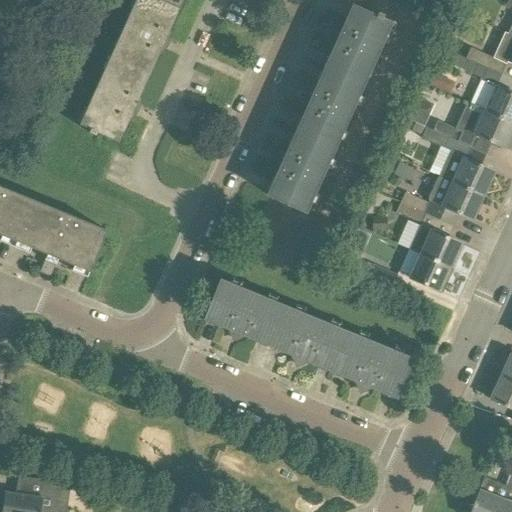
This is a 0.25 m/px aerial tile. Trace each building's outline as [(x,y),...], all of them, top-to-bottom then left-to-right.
[(167,38),(180,9),(160,0),(136,0),(110,58),(150,76),(163,48),(165,49),(170,39),(167,38)] [(160,0),(180,9),(184,0),(160,0)] [(336,44),(325,69),(363,87),(391,24),(353,7),(341,33),(338,32),(334,33),(332,38),(333,43),(336,44)] [(511,35),(508,33),(496,59),(472,48),(467,59),(491,70),(502,75),(508,63),(511,64),(511,35)] [(471,105),(478,108),(486,111),(511,122),(511,94),(497,87),(502,75),(491,70),(467,59),(441,47),(436,59),(482,80),(471,105)] [(137,104),(150,76),(110,58),(80,125),(119,143),(133,114),(135,115),(140,105),(137,104)] [(308,106),(297,132),(335,149),(363,87),(325,69),(313,95),(310,94),(306,95),(305,98),(304,100),(305,104),(308,106)] [(427,84),(439,90),(444,78),(432,72),(427,84)] [(478,108),(471,105),(469,103),(457,129),(438,121),(433,131),(470,147),(476,136),(505,149),(511,134),(511,122),(486,111),(478,108)] [(422,126),(415,123),(412,131),(423,136),(426,128),(424,127),(422,126)] [(433,131),(426,128),(423,136),(422,139),(450,151),(439,177),(484,197),(495,173),(465,159),(470,147),(433,131)] [(280,169),(268,195),(306,213),(335,149),(297,132),(285,158),(282,156),(277,158),(275,162),(277,167),(280,169)] [(411,168),(399,163),(393,177),(404,182),(411,168)] [(482,201),(484,197),(439,177),(429,200),(431,202),(430,204),(406,193),(402,203),(454,226),(459,214),(473,221),(482,201)] [(34,201),(0,186),(0,235),(17,242),(34,201)] [(107,231),(34,201),(17,242),(48,255),(46,261),(56,265),(59,260),(90,273),(107,231)] [(454,226),(402,203),(397,213),(422,224),(420,226),(409,250),(421,255),(451,269),(462,245),(449,239),(454,226)] [(386,217),(372,218),(373,232),(387,231),(386,217)] [(399,244),(409,248),(417,224),(407,221),(399,244)] [(356,268),(360,259),(348,254),(344,263),(356,268)] [(450,273),(451,269),(421,255),(410,279),(441,292),(450,273)] [(373,265),(368,275),(393,286),(398,276),(373,265)] [(222,281),(211,307),(205,320),(232,331),(231,334),(233,338),(237,340),(242,338),(243,335),(269,346),(285,307),(222,281)] [(306,361),(332,372),(348,333),(285,307),(269,346),(295,357),(293,359),(295,364),(300,366),(305,364),(306,361)] [(397,398),(402,385),(413,360),(348,333),(332,372),(358,383),(357,386),(359,390),(364,392),(368,390),(369,387),(397,398)] [(511,355),(501,378),(511,382),(511,355)] [(511,382),(501,378),(491,400),(511,409),(511,382)] [(504,486),(486,479),(473,511),(503,511),(506,507),(508,502),(511,491),(511,490),(511,473),(509,473),(504,486)] [(17,494),(6,493),(3,511),(67,511),(68,510),(57,508),(60,488),(71,491),(71,490),(46,484),(47,481),(19,477),(17,494)] [(506,507),(503,511),(511,511),(511,503),(508,502),(506,507)]
